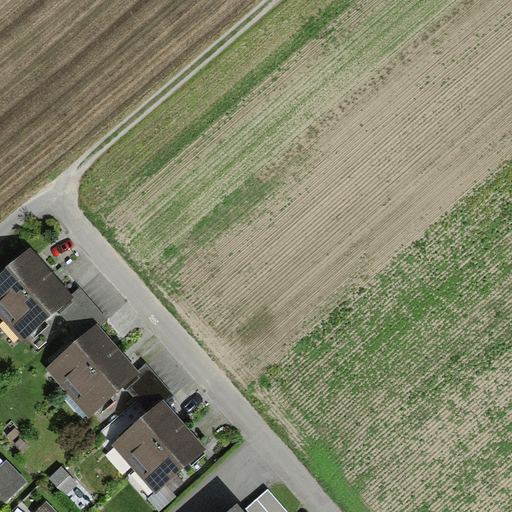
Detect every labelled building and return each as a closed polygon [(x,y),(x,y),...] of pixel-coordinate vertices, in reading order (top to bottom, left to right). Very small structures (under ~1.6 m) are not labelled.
[(0,281),(0,316),(23,344),(58,315),(72,303),(67,297),(33,254),(0,281)] [(58,315),(83,345),(99,331),(109,322),(80,287),(67,297),(72,303),(58,315)] [(48,373),(87,421),(127,391),(141,379),(136,373),(99,331),(83,345),(48,373)] [(127,391),(150,418),(166,404),(173,398),(145,366),(136,373),(141,379),(127,391)] [(113,449),(154,497),(207,452),(166,404),(150,418),(113,449)] [(0,496),(6,503),(28,482),(7,460),(0,466),(0,496)] [(246,509),(248,511),(287,511),(268,490),(246,509)] [(56,511),(47,502),(37,511),(56,511)]
